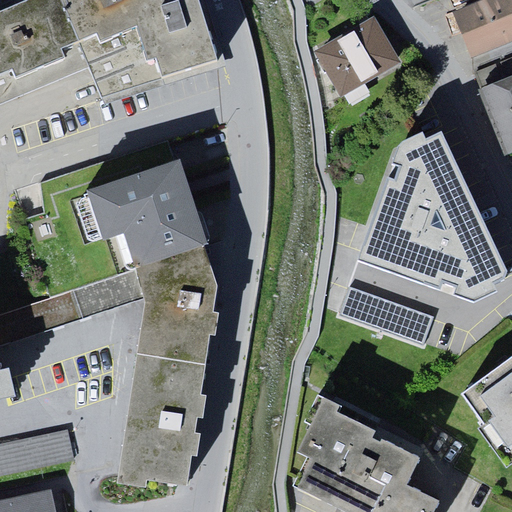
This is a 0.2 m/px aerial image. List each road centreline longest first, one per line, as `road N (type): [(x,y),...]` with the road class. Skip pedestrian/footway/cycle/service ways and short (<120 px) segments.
road 1 (residential): [(209,511),(257,205),(251,98),(221,0)]
road 2 (residential): [(385,0),(446,79),(511,207)]
